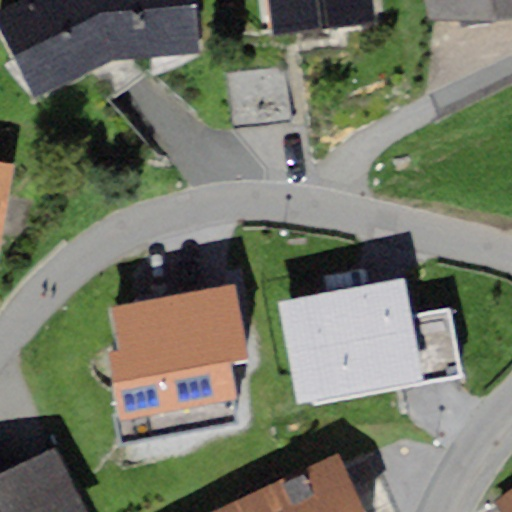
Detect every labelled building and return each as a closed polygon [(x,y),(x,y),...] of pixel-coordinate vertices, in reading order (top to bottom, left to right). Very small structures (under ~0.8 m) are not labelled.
[(16,0),(0,9),(0,27),(37,97),(113,53),(193,47),(189,0),(16,0)] [(372,0),(263,0),(266,30),(374,20),(372,0)] [(511,0),(427,0),(434,19),(511,11),(511,0)] [(283,64),(227,68),(231,127),(288,122),(283,64)] [(372,283),(279,299),(298,402),(461,373),(449,301),(410,308),(404,277),(372,283)] [(153,297),(111,302),(117,346),(104,347),(116,438),(233,422),(224,356),(244,353),(235,286),(153,297)] [(82,511),(55,447),(0,470),(0,511),(82,511)] [(337,455),(209,511),(362,511),(357,500),(337,455)] [(511,511),(511,485),(489,502),(496,511),(511,511)]
